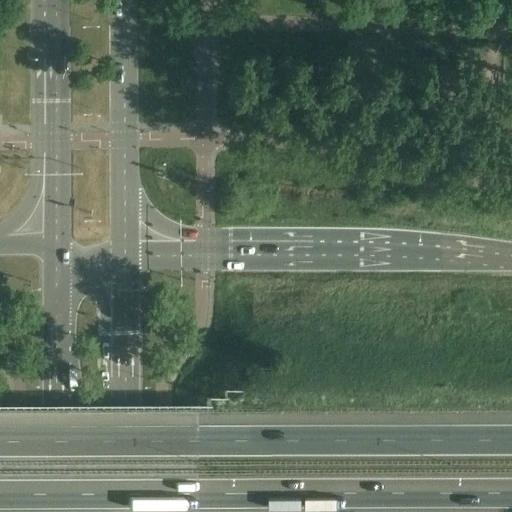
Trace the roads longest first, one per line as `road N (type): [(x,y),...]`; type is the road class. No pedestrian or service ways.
road 1 (motorway): [(0,495),(511,492)]
road 2 (motorway): [(511,441),(0,443)]
road 3 (motorway): [(511,263),(341,248),(124,252)]
road 4 (secondary): [(124,252),(123,0)]
road 5 (secondary): [(56,0),(57,246)]
road 6 (primary): [(57,313),(59,511)]
road 7 (primary): [(125,511),(124,321)]
